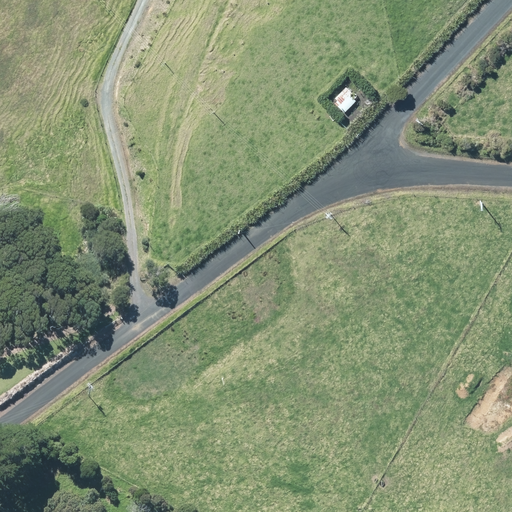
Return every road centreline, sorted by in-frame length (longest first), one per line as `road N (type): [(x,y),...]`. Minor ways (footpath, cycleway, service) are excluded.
road 1 (unclassified): [(0,432),(356,164)]
road 2 (unclassified): [(356,164),(508,0)]
road 3 (unclassified): [(511,175),(356,164)]
